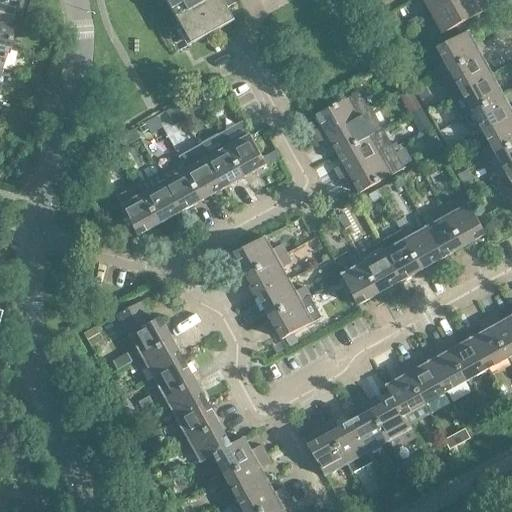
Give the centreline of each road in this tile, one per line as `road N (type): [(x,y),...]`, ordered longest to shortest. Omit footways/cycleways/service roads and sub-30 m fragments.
road 1 (residential): [(174,268),(305,187),(244,46),(264,0)]
road 2 (tertiary): [(35,235),(28,281),(33,341),(47,402),(98,511)]
road 3 (residential): [(265,415),(367,349),(511,272)]
road 4 (tertiary): [(74,0),(78,65),(35,235)]
road 5 (residential): [(265,415),(255,412),(236,374),(237,344),(220,314),(188,291),(174,268)]
road 6 (residential): [(174,268),(35,235)]
